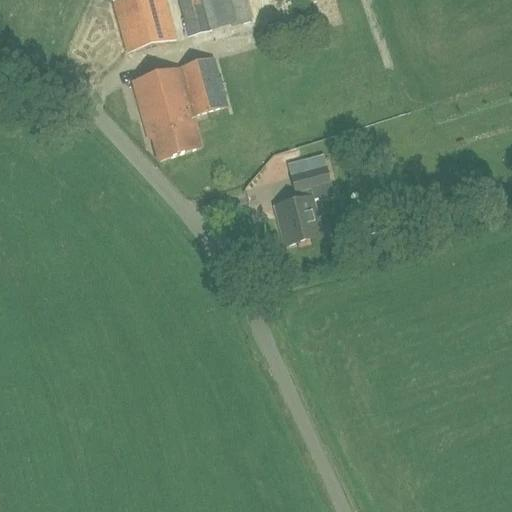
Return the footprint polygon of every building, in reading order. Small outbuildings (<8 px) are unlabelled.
[(162,0),(124,0),(112,3),(126,55),(174,42),(162,0)] [(200,0),(176,0),(187,39),(209,33),(202,4),(200,0)] [(240,0),(217,0),(202,4),(209,33),(210,38),(247,29),(240,0)] [(167,161),(201,150),(193,118),(226,109),(212,61),(131,84),(147,142),(160,138),(167,161)] [(294,195),(330,186),(325,156),(289,165),(294,195)] [(311,199),(274,208),(285,248),(321,238),(311,199)] [(377,238),(362,242),(366,253),(380,249),(377,238)]
